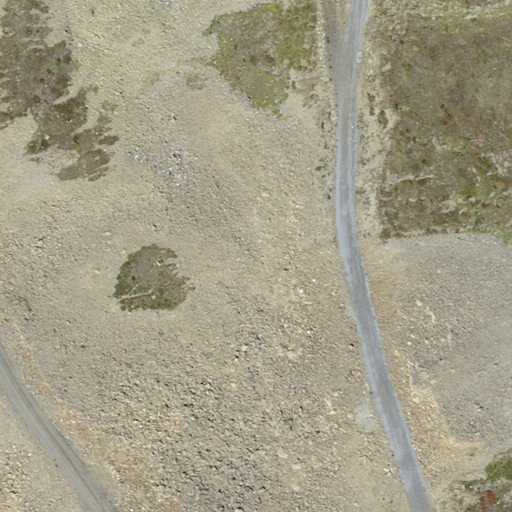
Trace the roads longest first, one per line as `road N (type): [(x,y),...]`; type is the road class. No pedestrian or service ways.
road 1 (track): [(360,0),(345,111),(345,211),(382,390),(424,511)]
road 2 (track): [(0,355),(101,511)]
